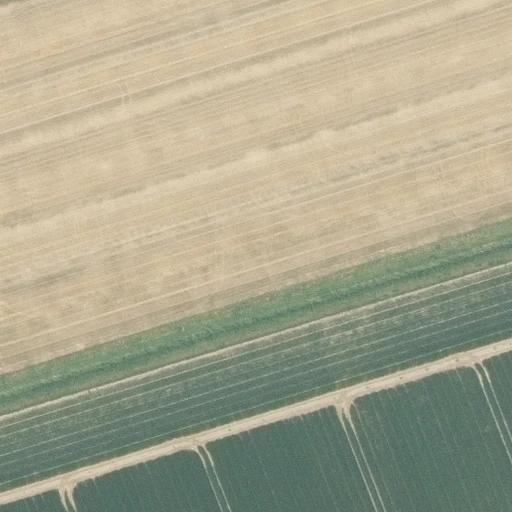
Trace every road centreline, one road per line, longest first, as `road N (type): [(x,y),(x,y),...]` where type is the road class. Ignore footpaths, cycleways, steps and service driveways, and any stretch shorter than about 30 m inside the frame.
road 1 (track): [(0,389),(511,233)]
road 2 (track): [(511,258),(0,413)]
